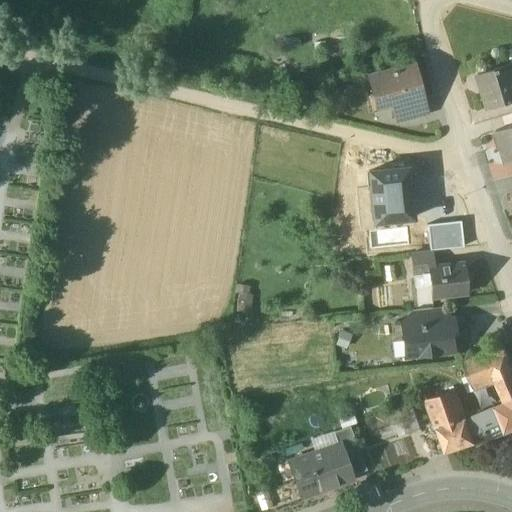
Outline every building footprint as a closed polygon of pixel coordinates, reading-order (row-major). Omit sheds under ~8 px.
[(511,62),(478,73),(484,94),(487,93),(491,106),(488,106),(489,108),(511,101),(511,100),(511,62)] [(413,63),(369,76),(374,95),(381,93),(384,105),(392,103),(420,95),(417,83),(418,83),(418,80),(415,81),(411,67),(414,67),(413,63)] [(420,95),(392,103),(398,122),(425,114),(420,95)] [(511,125),(496,131),(496,132),(498,131),(502,145),(501,145),(507,165),(511,163),(511,125)] [(369,172),(374,222),(411,218),(406,168),(369,172)] [(427,224),(429,251),(464,247),(461,221),(427,224)] [(430,253),(409,255),(411,272),(427,270),(426,268),(432,267),(430,253)] [(432,267),(426,268),(427,270),(428,280),(423,280),(424,287),(429,287),(430,298),(465,294),(462,264),(432,267)] [(447,307),(411,311),(413,323),(449,319),(447,307)] [(413,323),(401,325),(402,336),(407,340),(409,356),(456,351),(454,334),(452,334),(451,319),(449,319),(413,323)] [(511,365),(504,345),(462,363),(464,369),(470,384),(472,389),(495,379),(500,391),(511,385),(511,365)] [(511,385),(500,391),(506,403),(511,400),(511,385)] [(455,389),(427,399),(446,451),(474,441),(467,423),(455,389)] [(511,400),(506,403),(496,407),(499,415),(505,430),(511,427),(511,400)] [(412,404),(398,409),(406,432),(420,427),(412,404)] [(499,415),(476,424),(474,420),(467,423),(474,441),(475,444),(506,431),(505,430),(499,415)] [(366,470),(349,426),(333,431),(337,444),(339,443),(350,476),(366,470)] [(337,444),(288,461),(301,497),(351,480),(350,476),(339,443),(337,444)]
